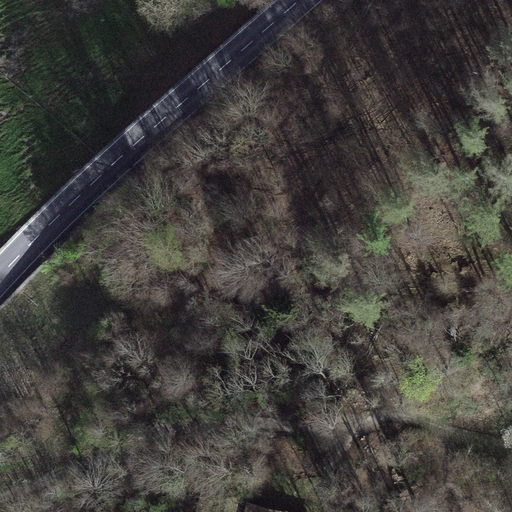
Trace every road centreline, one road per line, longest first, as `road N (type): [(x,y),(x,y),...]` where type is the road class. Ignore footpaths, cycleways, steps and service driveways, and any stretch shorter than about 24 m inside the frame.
road 1 (primary): [(300,0),(125,153),(0,278)]
road 2 (track): [(0,498),(206,423),(313,427)]
